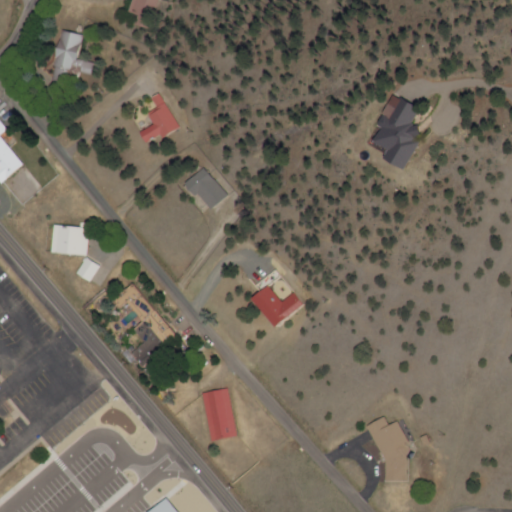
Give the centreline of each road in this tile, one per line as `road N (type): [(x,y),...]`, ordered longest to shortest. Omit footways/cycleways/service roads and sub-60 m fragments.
road 1 (residential): [(365,511),(174,292),(0,66)]
road 2 (secondary): [(236,511),(0,224)]
